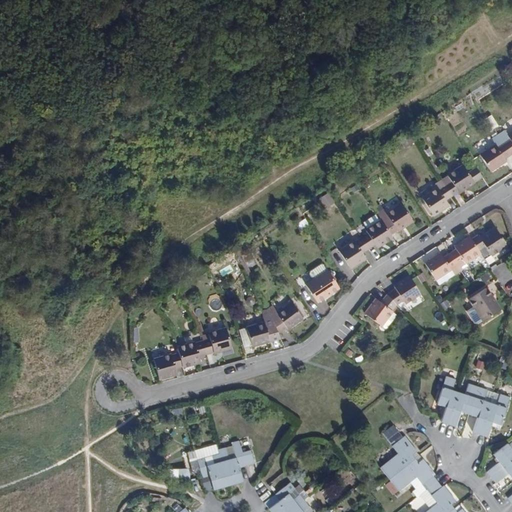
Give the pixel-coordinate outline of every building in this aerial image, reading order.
[(503,130),(497,134),(510,154),(511,153),(511,132),(507,136),(503,130)] [(510,154),(497,134),(490,139),(494,144),(479,155),(489,171),(505,161),(504,158),(510,154)] [(462,165),(440,180),(443,184),(451,196),(482,176),(476,167),(467,172),(462,165)] [(451,196),(443,184),(421,199),(431,215),(447,204),(445,200),(451,196)] [(389,218),(382,223),(390,235),(412,220),(401,204),(386,213),(389,218)] [(366,232),(360,236),(368,249),(374,245),(375,247),(391,237),(390,235),(382,223),(380,220),(364,230),(366,232)] [(476,235),(470,239),(480,253),(482,257),(488,253),(490,255),(505,245),(495,229),(479,239),(476,235)] [(368,249),(360,236),(337,251),(348,267),(364,258),(362,253),(368,249)] [(455,249),(449,253),(457,265),(460,270),(467,267),(465,263),(480,253),(470,239),(469,236),(454,246),(455,249)] [(457,265),(449,253),(442,257),(439,253),(423,263),(438,285),(460,270),(457,265)] [(307,273),(311,280),(325,271),(321,264),(319,264),(308,270),(307,273)] [(306,287),(297,292),(308,309),(317,303),(316,300),(337,287),(326,270),(325,271),(311,280),(305,284),(306,287)] [(386,294),(395,304),(402,300),(404,303),(420,293),(408,276),(393,286),(395,289),(386,294)] [(469,299),(482,321),(500,311),(485,288),(469,299)] [(391,310),(395,304),(386,294),(380,302),(375,299),(364,314),(383,327),(393,314),(394,312),(391,310)] [(272,308),(266,310),(277,333),(285,328),(286,329),(301,318),(290,303),(275,313),(272,308)] [(277,333),(266,310),(259,313),(261,322),(246,327),(251,346),(268,341),(267,336),(277,333)] [(393,314),(383,327),(386,330),(389,330),(397,319),(397,317),(393,314)] [(209,338),(202,341),(205,354),(231,347),(226,329),(207,334),(209,338)] [(202,341),(177,348),(178,352),(182,368),(200,362),(198,356),(205,354),(202,341)] [(182,368),(178,352),(153,359),(158,379),(175,374),(175,370),(182,368)] [(446,406),(441,422),(448,424),(459,392),(452,389),(455,379),(446,375),(436,403),(446,406)] [(459,392),(448,424),(455,426),(460,411),(468,414),(478,386),(469,383),(465,393),(459,392)] [(494,392),(478,386),(468,414),(478,417),(472,432),(480,434),(494,392)] [(494,392),(480,434),(486,436),(490,425),(491,421),(501,424),(510,397),(494,392)] [(381,466),(390,478),(416,459),(413,455),(417,452),(418,451),(406,436),(404,437),(393,424),(382,432),(398,453),(381,466)] [(491,476),(511,459),(511,448),(507,443),(493,454),(498,461),(486,470),(491,476)] [(194,473),(201,471),(198,459),(219,453),(218,450),(217,444),(188,451),(194,473)] [(219,453),(228,486),(242,482),(239,467),(255,463),(252,449),(242,452),(240,444),(233,446),(218,450),(219,453)] [(210,475),(214,489),(228,486),(219,453),(198,459),(201,471),(203,477),(210,475)] [(416,459),(390,478),(399,490),(417,476),(427,490),(438,481),(434,476),(436,474),(424,458),(423,459),(418,462),(416,459)] [(511,459),(491,476),(495,482),(508,473),(511,478),(511,459)] [(168,472),(169,478),(194,483),(191,471),(168,472)] [(214,489),(210,475),(203,477),(206,491),(214,489)] [(438,481),(427,490),(421,495),(431,508),(425,511),(449,511),(455,508),(452,505),(456,501),(445,486),(443,487),(438,481)] [(289,483),(275,495),(280,500),(269,509),(270,511),(288,511),(303,500),(308,497),(303,491),(298,495),(294,489),(289,483)] [(294,489),(298,495),(303,491),(299,485),(294,489)] [(275,495),(264,503),(269,509),(280,500),(275,495)] [(303,500),(288,511),(302,511),(308,507),(303,500)] [(189,511),(182,503),(170,511),(189,511)]
